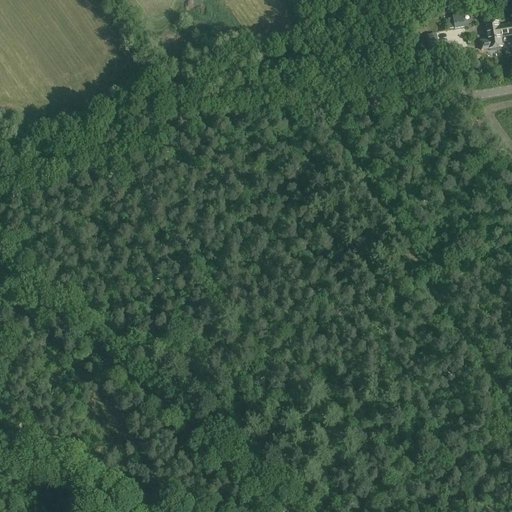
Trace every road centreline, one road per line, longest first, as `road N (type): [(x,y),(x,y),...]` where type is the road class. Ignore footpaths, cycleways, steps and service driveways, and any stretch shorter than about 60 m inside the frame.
road 1 (unclassified): [(0,181),(224,116),(511,87)]
road 2 (unclassified): [(291,511),(0,266)]
road 3 (track): [(157,511),(123,485),(0,455)]
